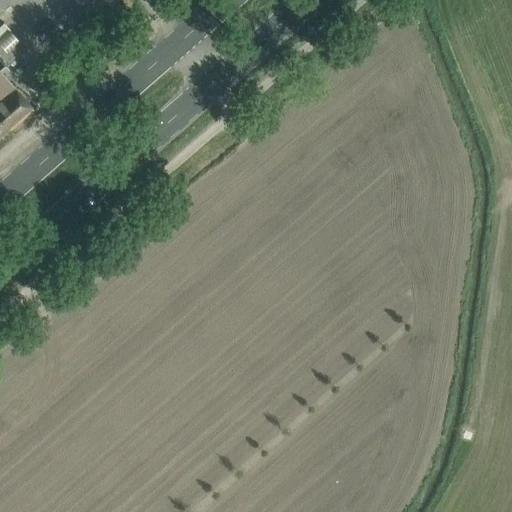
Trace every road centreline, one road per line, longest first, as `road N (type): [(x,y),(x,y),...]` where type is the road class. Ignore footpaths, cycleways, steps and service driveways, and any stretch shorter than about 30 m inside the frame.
road 1 (primary): [(0,273),(312,0)]
road 2 (primary): [(237,0),(0,207)]
